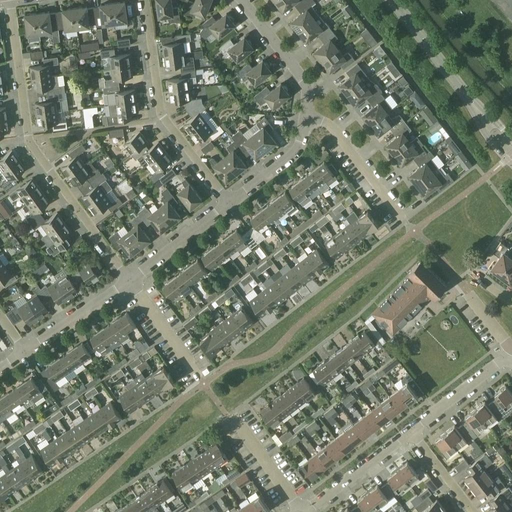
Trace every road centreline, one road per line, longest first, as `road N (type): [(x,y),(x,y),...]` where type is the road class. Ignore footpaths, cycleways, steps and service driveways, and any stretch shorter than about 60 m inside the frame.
road 1 (residential): [(130,280),(28,138),(9,0)]
road 2 (residential): [(229,203),(160,110),(144,0)]
road 3 (residential): [(404,221),(338,136),(304,117)]
road 4 (tertiary): [(477,110),(392,0)]
road 5 (residential): [(241,0),(302,79),(304,117)]
road 6 (residential): [(305,511),(410,430)]
road 7 (residential): [(25,352),(130,280)]
road 8 (residential): [(130,280),(229,203)]
road 9 (residential): [(304,511),(231,414)]
road 10 (residential): [(229,203),(301,147),(304,117)]
road 11 (residential): [(202,376),(130,280)]
